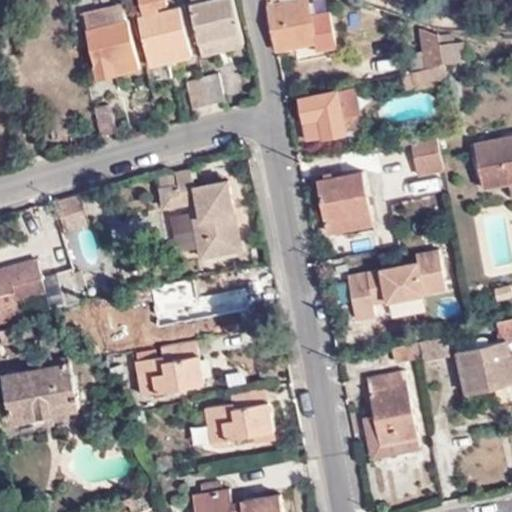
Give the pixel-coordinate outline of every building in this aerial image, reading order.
[(164,4),(163,0),(141,0),(145,15),(142,16),(153,65),(190,55),(180,8),(158,12),(157,5),(164,4)] [(230,0),(209,0),(193,4),(204,52),(241,42),(230,0)] [(266,0),(276,49),(312,42),(314,51),(334,47),(328,14),(311,15),(308,0),(295,0),(279,2),(279,0),(266,0)] [(109,23),(106,10),(106,7),(83,12),(87,29),(109,23)] [(120,7),(106,10),(109,23),(87,29),(98,77),(138,68),(127,20),(123,21),(120,7)] [(415,67),(448,60),(445,41),(444,32),(423,29),(427,51),(413,54),(415,67)] [(445,41),(448,60),(470,60),(468,39),(445,41)] [(418,82),(451,74),(448,60),(415,67),(418,82)] [(407,83),(418,82),(415,67),(404,69),(407,83)] [(202,78),(208,103),(224,99),(219,74),(202,78)] [(193,106),(208,103),(202,78),(187,82),(193,106)] [(346,88),(338,90),(346,131),(358,129),(355,110),(350,110),(346,88)] [(346,131),(338,90),(304,97),(311,138),(346,131)] [(94,108),(100,136),(115,133),(109,105),(94,108)] [(418,169),(442,165),(435,129),(376,141),(377,146),(412,139),(418,169)] [(484,187),(511,181),(511,180),(511,133),(475,141),(484,187)] [(194,185),(191,168),(175,172),(177,186),(160,189),(164,206),(191,201),(203,254),(241,248),(228,179),(194,185)] [(364,170),(320,179),(330,229),(374,220),(364,170)] [(92,225),(84,196),(57,203),(66,232),(92,225)] [(375,303),(450,287),(442,245),(419,249),(420,257),(348,272),(358,319),(377,315),(375,303)] [(0,322),(26,316),(20,296),(50,289),(42,259),(0,269),(0,322)] [(89,299),(78,268),(59,273),(70,304),(89,299)] [(495,287),(497,298),(511,294),(511,284),(511,283),(495,287)] [(377,300),(377,314),(410,314),(410,300),(377,300)] [(511,337),(511,316),(496,320),(501,340),(459,350),(467,388),(481,385),(511,377),(511,353),(507,354),(505,339),(511,337)] [(0,341),(38,333),(34,318),(0,325),(0,341)] [(411,341),(414,356),(451,347),(448,332),(411,341)] [(199,338),(162,345),(164,353),(136,358),(142,394),(207,381),(199,338)] [(394,361),(414,356),(411,341),(391,346),(394,361)] [(82,407),(75,363),(6,373),(14,419),(82,407)] [(370,380),(376,414),(382,443),(417,436),(419,435),(407,373),(370,380)] [(269,401),(266,385),(231,393),(233,402),(204,406),(211,441),(255,433),(276,429),(271,400),(269,401)] [(481,385),(467,388),(470,408),(485,405),(481,385)] [(382,443),(376,414),(364,416),(372,455),(419,446),(417,436),(382,443)] [(276,429),(255,433),(256,439),(277,436),(276,429)] [(234,511),(233,502),(230,488),(194,495),(197,511),(234,511)] [(284,511),(281,493),(244,500),(246,511),(284,511)] [(246,511),(244,500),(233,502),(234,511),(246,511)]
